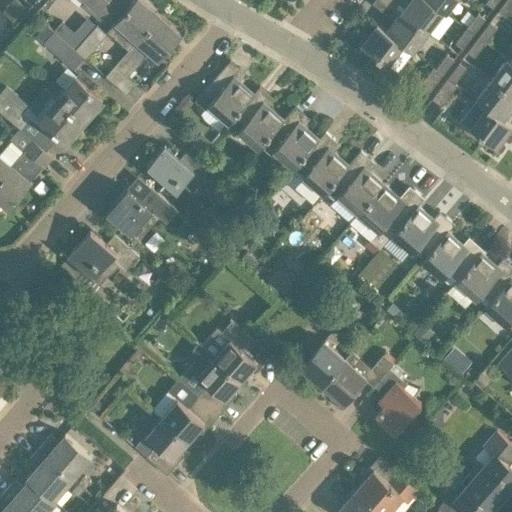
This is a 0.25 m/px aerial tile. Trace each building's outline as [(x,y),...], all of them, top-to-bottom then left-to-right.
[(16,0),(15,0),(4,12),(14,21),(25,8),(16,0)] [(84,0),(81,4),(101,21),(117,2),(114,0),(84,0)] [(141,0),(134,0),(115,23),(136,41),(159,15),(141,0)] [(446,12),(429,0),(409,0),(402,11),(428,31),(443,11),(446,13),(446,12)] [(429,0),(446,12),(455,0),(429,0)] [(505,17),(511,7),(511,0),(506,0),(498,11),(505,17)] [(413,51),(428,31),(402,11),(386,31),(413,51)] [(466,28),(473,33),(485,18),(478,13),(466,28)] [(136,41),(129,50),(141,59),(148,51),(149,52),(150,51),(158,58),(180,33),(159,15),(136,41)] [(479,37),(486,42),(497,27),(490,22),(479,37)] [(36,35),(43,42),(53,30),(46,24),(36,35)] [(413,51),(386,31),(377,24),(361,45),(387,65),(388,64),(398,71),(413,51)] [(75,50),(83,57),(85,58),(106,34),(96,25),(75,50)] [(462,48),(473,33),(466,28),(455,43),(462,48)] [(83,57),(75,50),(53,30),(43,42),(73,68),(83,57)] [(475,57),(486,42),(479,37),(467,52),(475,57)] [(431,70),(440,77),(453,59),(446,54),(436,68),(433,66),(431,70)] [(511,94),(511,63),(505,58),(490,78),(511,94)] [(233,116),(253,94),(233,76),(240,68),(230,60),(195,100),(205,109),(209,104),(229,121),(233,116)] [(445,81),(455,88),(457,85),(455,83),(466,68),(459,63),(445,81)] [(136,84),(127,76),(114,65),(105,75),(126,94),(136,84)] [(427,95),(440,77),(431,70),(417,88),(427,95)] [(56,95),(84,120),(102,100),(90,89),(93,85),(77,71),(56,95)] [(503,119),(511,106),(511,94),(490,78),(474,99),(485,107),(486,106),(503,119)] [(441,106),(455,88),(445,81),(432,99),(441,106)] [(253,94),(233,116),(242,124),(237,130),(258,149),(262,145),(261,144),(283,119),(263,102),(269,94),(260,86),(253,94)] [(30,117),(1,91),(0,91),(0,109),(20,128),(30,117)] [(65,142),(84,120),(56,95),(37,117),(65,142)] [(298,162),(318,139),(298,121),(305,114),(295,105),(283,119),(261,144),(262,145),(270,152),(273,149),(292,167),(293,167),(298,162)] [(511,126),(503,119),(486,106),(485,107),(470,127),(499,149),(499,148),(497,146),(511,126)] [(318,139),(298,162),(307,170),(302,176),(322,195),(324,193),(323,192),(347,165),(328,147),(334,139),(325,131),(318,139)] [(23,150),(0,176),(0,200),(9,208),(44,167),(45,167),(54,157),(33,139),(23,150)] [(198,139),(193,144),(202,152),(207,147),(198,139)] [(0,176),(23,150),(12,140),(1,153),(0,152),(0,176)] [(165,145),(164,145),(147,165),(168,184),(174,189),(176,191),(193,172),(197,176),(211,160),(202,152),(193,144),(179,159),(166,145),(165,145)] [(333,201),(339,195),(359,212),(383,184),(363,166),(370,159),(360,150),(347,165),(323,192),(324,193),(333,201)] [(259,183),(251,176),(245,184),(253,191),(259,183)] [(393,234),(418,206),(425,198),(414,189),(403,201),(383,184),(359,212),(350,222),(370,240),(366,244),(375,252),(392,233),(393,234)] [(177,210),(167,201),(152,188),(141,200),(127,188),(106,212),(130,233),(151,209),(159,216),(166,222),(177,210)] [(393,234),(413,252),(418,247),(427,255),(447,232),(454,224),(444,216),(438,224),(418,206),(393,234)] [(192,228),(182,219),(173,228),(184,238),(192,228)] [(125,272),(133,263),(139,256),(114,234),(106,243),(90,230),(67,257),(92,279),(110,258),(125,272)] [(457,281),(481,253),(484,250),(474,242),(467,249),(447,232),(427,255),(422,261),(442,279),(448,273),(457,281)] [(331,263),(342,253),(334,244),(323,254),(331,263)] [(258,261),(247,252),(240,259),(251,268),(258,261)] [(485,308),(511,279),(511,277),(511,266),(508,263),(501,270),(481,253),(457,281),(485,308)] [(295,280),(280,266),(269,278),(284,292),(295,280)] [(511,280),(511,279),(485,308),(505,327),(507,325),(511,328),(511,280)] [(344,298),(323,321),(334,331),(354,307),(344,298)] [(393,316),(399,309),(392,302),(385,309),(393,316)] [(181,323),(189,314),(181,307),(173,316),(181,323)] [(122,321),(115,314),(110,319),(117,326),(122,321)] [(223,332),(230,338),(214,357),(241,380),(250,370),(254,374),(272,354),(233,321),(223,332)] [(424,342),(434,331),(422,322),(413,332),(424,342)] [(322,384),(346,357),(323,338),(313,350),(314,351),(301,366),(322,384)] [(212,355),(213,355),(198,342),(195,344),(193,347),(192,350),(192,352),(192,354),(193,357),(194,359),(178,378),(219,414),(236,395),(232,391),(241,380),(214,357),(212,355)] [(443,354),(452,362),(461,352),(452,344),(443,354)] [(511,348),(502,360),(511,368),(511,348)] [(372,386),(393,363),(392,361),(384,355),(383,354),(371,368),(365,374),(346,357),(322,384),(343,403),(364,379),(372,386)] [(393,363),(372,386),(388,400),(375,415),(395,432),(421,402),(414,397),(403,386),(406,383),(402,379),(403,371),(393,363)] [(481,388),(489,379),(482,372),(473,382),(481,388)] [(202,434),(219,414),(178,378),(169,390),(178,398),(161,417),(188,440),(197,430),(202,434)] [(103,404),(96,398),(89,406),(96,412),(103,404)] [(179,451),(188,440),(161,417),(145,435),(156,444),(145,456),(166,474),(184,455),(179,451)] [(478,460),(469,470),(501,498),(511,485),(511,467),(507,464),(511,458),(511,443),(495,429),(482,444),(491,452),(481,463),(478,460)] [(37,448),(72,478),(91,456),(65,433),(59,441),(50,433),(37,448)] [(53,500),(54,499),(72,478),(37,448),(25,463),(33,470),(26,478),(28,479),(53,500)] [(356,489),(382,511),(389,511),(401,498),(409,505),(414,499),(412,497),(415,494),(418,490),(397,472),(388,482),(373,469),(356,489)] [(489,511),(501,498),(469,470),(460,481),(463,484),(454,495),(450,492),(438,506),(439,507),(439,508),(444,511),(489,511)] [(85,476),(78,483),(84,488),(90,481),(85,476)] [(53,500),(28,479),(23,486),(14,478),(1,493),(23,511),(46,511),(56,501),(54,499),(53,500)] [(77,495),(84,488),(78,483),(72,490),(77,495)] [(382,511),(356,489),(338,508),(342,511),(382,511)] [(0,511),(23,511),(1,493),(0,494),(0,511)]
